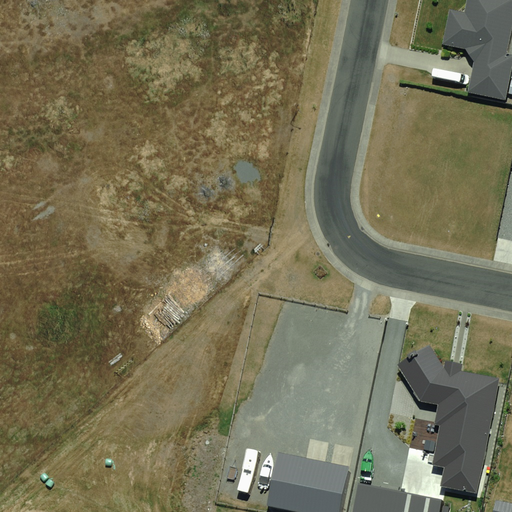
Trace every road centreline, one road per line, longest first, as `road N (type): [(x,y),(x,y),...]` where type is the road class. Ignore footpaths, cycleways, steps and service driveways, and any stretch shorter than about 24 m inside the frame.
road 1 (residential): [(330,193),(341,236),(370,262),(511,292)]
road 2 (residential): [(330,193),(369,0)]
